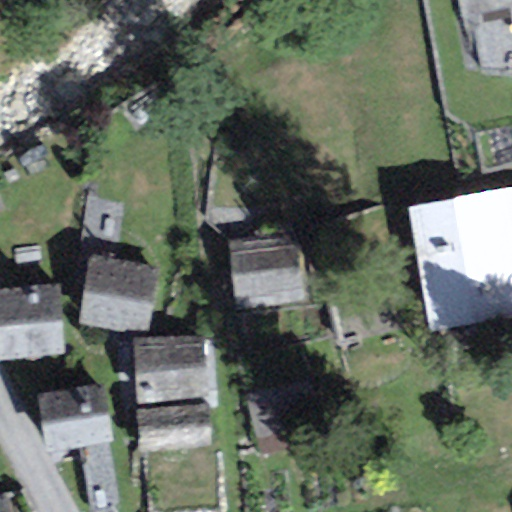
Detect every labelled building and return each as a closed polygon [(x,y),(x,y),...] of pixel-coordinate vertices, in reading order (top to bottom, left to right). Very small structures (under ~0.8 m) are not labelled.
[(511,189),(412,205),(430,319),(511,306),(511,278),(507,248),(511,247),(511,189)] [(290,246),(233,253),(239,302),(296,295),(290,246)] [(150,273),(92,264),(84,315),(142,323),(150,273)] [(54,290),(1,292),(3,346),(56,345),(54,290)] [(200,346),(139,347),(140,389),(202,387),(200,346)] [(101,385),(42,394),(48,443),(76,439),(108,435),(101,385)] [(204,409),(143,410),(144,449),(204,448),(204,409)]
